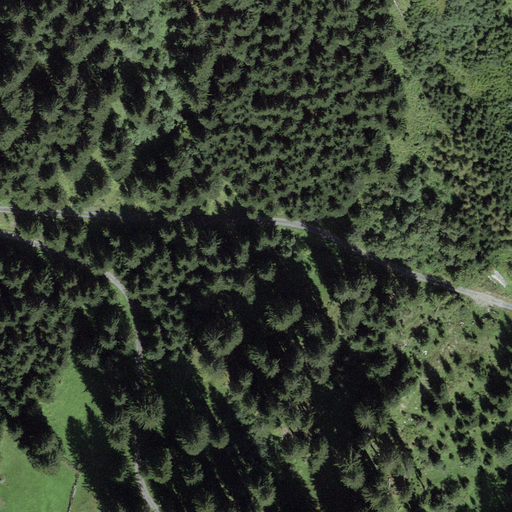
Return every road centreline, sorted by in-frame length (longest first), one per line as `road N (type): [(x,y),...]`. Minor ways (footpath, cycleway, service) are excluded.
road 1 (track): [(511,307),(443,287),(280,217),(0,210)]
road 2 (track): [(0,235),(105,276),(130,299),(131,460),(158,511)]
